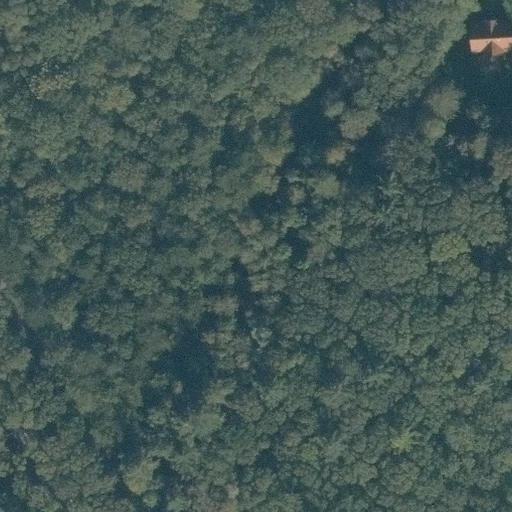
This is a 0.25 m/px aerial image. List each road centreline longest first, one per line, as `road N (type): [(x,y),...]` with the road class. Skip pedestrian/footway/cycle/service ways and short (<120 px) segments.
road 1 (unclassified): [(0,282),(140,511)]
road 2 (track): [(382,0),(352,36),(246,227)]
